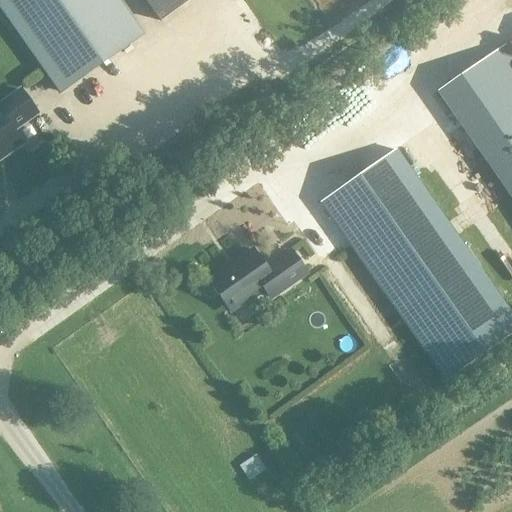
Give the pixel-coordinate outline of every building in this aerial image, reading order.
[(115,0),(0,0),(0,6),(60,92),(140,35),(115,0)] [(190,0),(145,0),(160,21),(190,0)] [(437,91),(511,197),(511,106),(480,61),(437,91)] [(0,154),(4,152),(6,155),(21,144),(12,131),(37,114),(20,90),(0,104),(0,154)] [(511,315),(395,149),(383,158),(319,203),(443,379),(511,330),(511,315)] [(305,274),(290,252),(275,262),(276,263),(266,270),(252,250),(231,265),(233,267),(226,271),(225,269),(209,280),(228,308),(251,292),(253,294),(263,288),(270,298),(305,274)]
